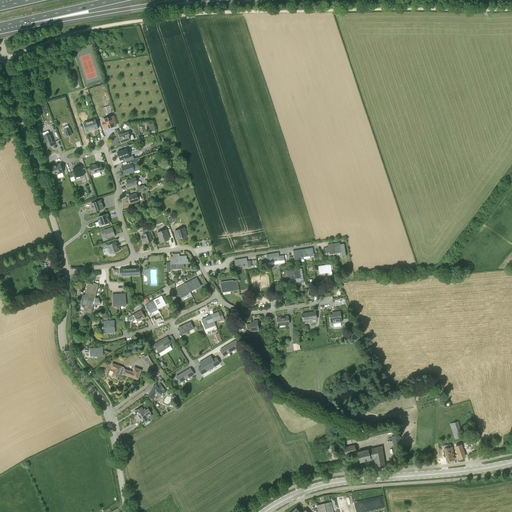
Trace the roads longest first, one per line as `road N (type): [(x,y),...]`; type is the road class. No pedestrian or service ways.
road 1 (track): [(5,57),(94,28),(193,13),(511,9)]
road 2 (unclassified): [(127,511),(107,414),(63,344),(66,272)]
road 3 (secondary): [(265,511),(338,482),(511,462)]
road 4 (unclassified): [(66,272),(0,38)]
road 5 (motorway): [(29,20),(211,0)]
road 6 (residential): [(203,271),(231,258),(344,240)]
road 7 (residential): [(216,295),(248,313),(331,301)]
